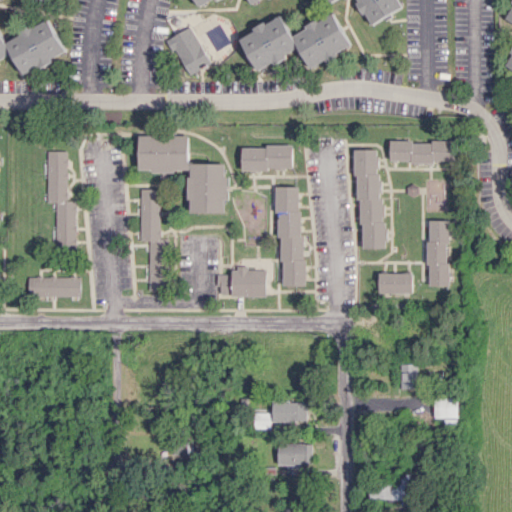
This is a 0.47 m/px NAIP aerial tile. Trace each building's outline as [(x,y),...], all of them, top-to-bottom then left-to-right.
[(404,7),(400,0),(327,0),(329,3),(335,0),(357,0),(369,24),(404,7)] [(239,34),(254,70),(300,50),(308,67),(351,48),(335,13),(290,32),(282,15),(239,34)] [(0,61),(14,55),(22,74),(65,53),(49,19),(4,40),(0,31),(0,61)] [(208,64),(190,26),(164,38),(170,51),(175,49),(187,74),(208,64)] [(187,133),(151,133),(151,135),(138,135),(138,171),(188,171),(188,212),(225,212),(225,163),(188,163),(187,133)] [(455,140),(390,141),(390,161),(456,161),(455,140)] [(240,146),(241,170),(291,169),(291,145),(240,146)] [(380,248),(381,149),(358,149),(357,247),(380,248)] [(48,202),(54,202),(55,248),(76,248),(76,200),(67,200),(67,150),(47,150),(48,202)] [(278,285),(301,285),(300,186),(278,186),(278,285)] [(148,289),(165,290),(166,238),(158,238),(159,189),(140,188),(139,240),(148,240),(148,289)] [(448,220),(427,220),(428,285),(448,285),(448,220)] [(265,269),(246,269),(246,265),(232,265),(232,274),(217,273),(216,295),(264,295),(265,269)] [(411,272),(378,273),(378,294),(412,293),(411,272)] [(80,295),(80,275),(29,276),(29,296),(80,295)] [(401,388),(418,388),(417,363),(400,364),(401,388)] [(458,398),(435,397),(434,417),(457,417),(458,398)] [(272,422),(307,421),(307,400),(272,401),(272,422)] [(271,412),(254,412),(254,428),(271,428),(271,412)] [(457,418),(449,420),(449,418),(444,419),(445,427),(458,425),(457,418)] [(312,443),(278,442),(277,463),(311,464),(312,443)] [(369,498),(409,500),(410,476),(370,475),(369,498)]
